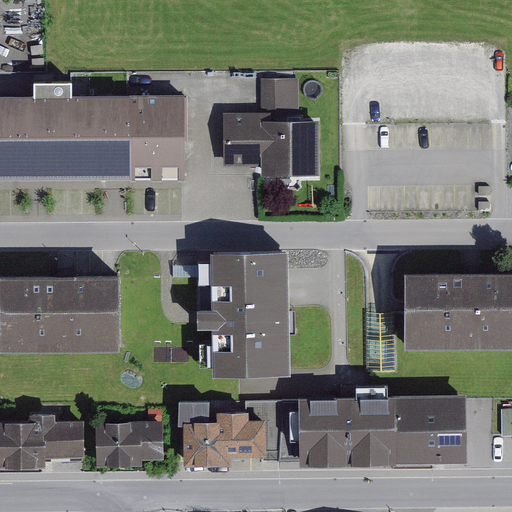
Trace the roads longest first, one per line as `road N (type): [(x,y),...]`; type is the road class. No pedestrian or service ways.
road 1 (residential): [(0,237),(511,234)]
road 2 (tertiary): [(511,492),(117,496)]
